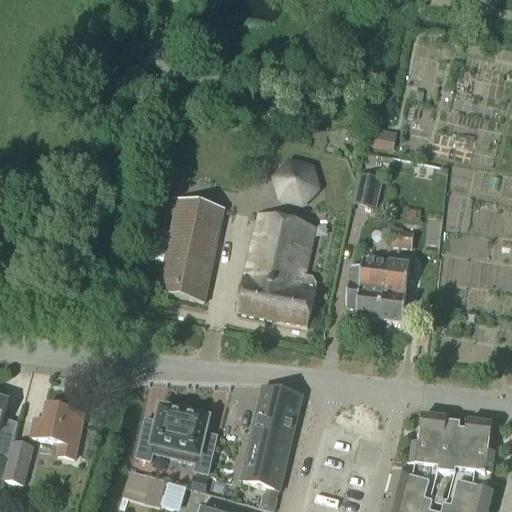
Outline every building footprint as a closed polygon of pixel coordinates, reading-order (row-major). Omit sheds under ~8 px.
[(395,136),(367,131),(364,150),(392,156),(395,136)] [(312,170),(288,164),(271,182),(278,205),(301,211),(319,194),(312,170)] [(380,185),(356,180),(351,209),(374,214),(380,185)] [(156,298),(203,308),(222,214),(172,204),(171,210),(174,210),(156,298)] [(243,282),(236,319),(306,333),(314,296),(299,293),(313,233),(257,220),(243,282)] [(388,234),(386,251),(411,253),(412,237),(388,234)] [(385,299),(389,268),(361,265),(360,272),(349,271),(344,313),(355,315),(354,323),(378,325),(381,299),(385,299)] [(390,268),(389,268),(385,299),(381,299),(378,325),(402,328),(408,271),(405,270),(406,267),(391,265),(390,268)] [(239,484),(279,494),(302,398),(261,389),(239,484)] [(0,458),(7,460),(16,426),(2,421),(7,405),(0,402),(0,458)] [(29,441),(58,447),(56,459),(73,463),(82,417),(71,415),(72,414),(44,408),(40,425),(32,424),(29,441)] [(208,422),(160,412),(157,426),(145,423),(136,463),(151,466),(152,458),(195,468),(193,476),(207,479),(216,440),(204,437),(208,422)] [(487,511),(492,495),(488,494),(490,486),(494,455),(487,454),(491,427),(466,424),(465,428),(445,426),(446,421),(421,418),(417,446),(412,445),(409,467),(405,466),(402,479),(394,477),(384,511),(487,511)] [(12,445),(2,484),(21,489),(31,450),(12,445)] [(167,485),(144,479),(143,480),(130,475),(122,500),(159,511),(167,485)]
